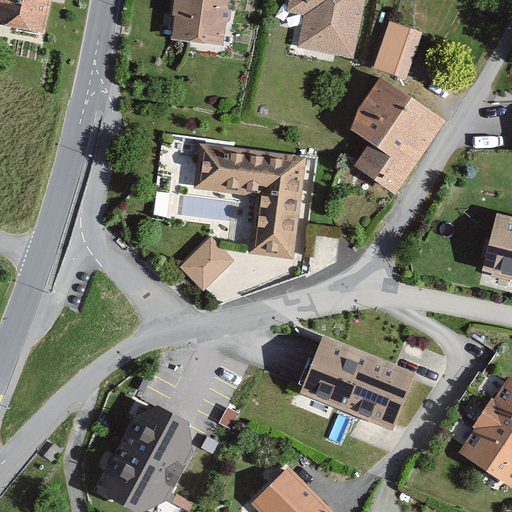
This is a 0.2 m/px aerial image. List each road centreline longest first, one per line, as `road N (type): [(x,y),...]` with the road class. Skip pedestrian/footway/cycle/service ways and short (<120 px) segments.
road 1 (residential): [(511,17),(355,284)]
road 2 (tertiary): [(92,79),(8,347)]
road 3 (residential): [(170,328),(93,377),(0,465)]
road 4 (residential): [(355,284),(170,328)]
road 5 (residential): [(511,315),(355,284)]
road 6 (residential): [(88,221),(48,316),(8,347)]
road 7 (residential): [(92,79),(112,107),(88,221)]
road 8 (residential): [(88,221),(170,328)]
